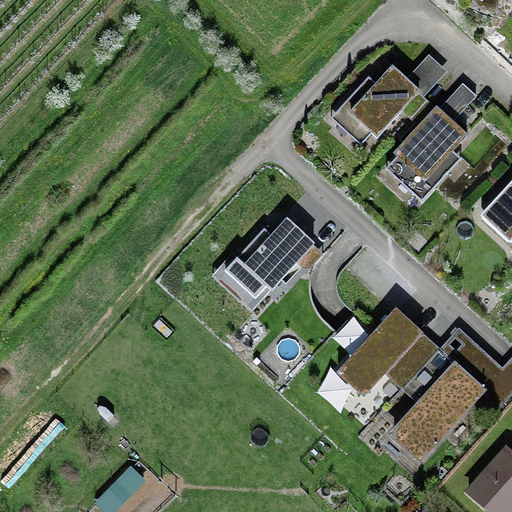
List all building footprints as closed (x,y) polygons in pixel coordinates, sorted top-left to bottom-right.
[(362,95),(340,118),(356,133),(363,126),(377,139),(419,93),(392,69),(365,98),(362,95)] [(422,194),(444,170),(439,166),(467,137),(436,109),(394,155),(408,168),(401,175),(422,194)] [(511,182),(481,217),(510,244),(511,241),(511,182)] [(287,221),(260,251),(257,247),(235,271),(256,289),(262,282),(272,292),(313,245),(287,221)] [(338,375),(363,398),(422,335),(395,311),(338,375)] [(502,370),(475,346),(398,430),(424,454),(502,370)] [(415,401),(441,373),(429,362),(414,378),(403,390),(415,401)] [(401,367),(391,379),(403,390),(414,378),(401,367)] [(468,493),(489,511),(511,511),(511,456),(506,451),(468,493)]
